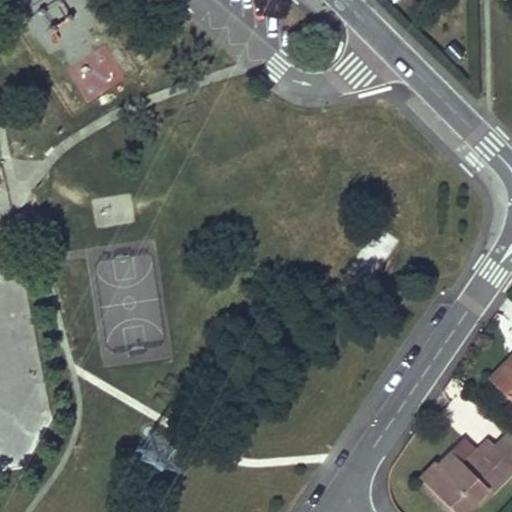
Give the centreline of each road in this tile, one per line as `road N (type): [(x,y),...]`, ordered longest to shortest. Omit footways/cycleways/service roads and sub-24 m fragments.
road 1 (residential): [(335,503),(511,248)]
road 2 (residential): [(342,0),(511,175)]
